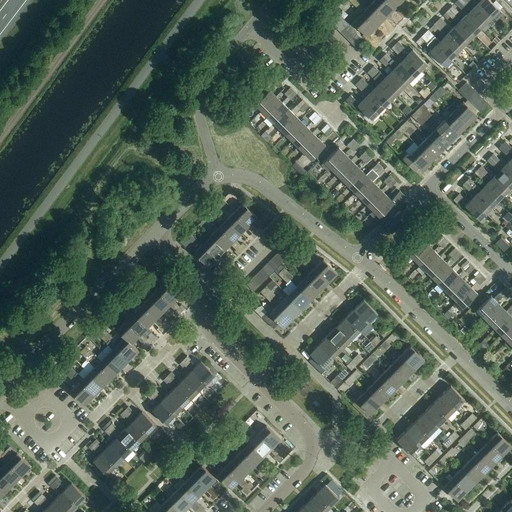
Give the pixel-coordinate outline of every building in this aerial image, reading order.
[(384,0),(374,0),(370,4),(384,18),(393,9),(384,0)] [(402,0),(384,0),(393,9),(402,0)] [(479,0),(478,2),(492,17),(495,20),(502,13),(489,0),(479,0)] [(478,2),(472,8),(487,23),(492,17),(478,2)] [(361,6),(358,9),(376,27),(384,18),(370,4),(365,10),(361,6)] [(452,6),(449,9),(455,15),(458,12),(452,6)] [(472,8),(466,14),(480,29),(487,23),(472,8)] [(376,27),(358,9),(355,12),(358,16),(352,22),(366,36),(376,27)] [(455,15),(449,9),(445,12),(451,18),(455,15)] [(466,14),(459,21),(474,35),(480,29),(466,14)] [(331,23),(335,28),(344,19),(339,15),(331,23)] [(440,18),(436,21),(443,27),(446,24),(440,18)] [(335,28),(339,32),(348,23),(344,19),(335,28)] [(443,27),(436,21),(433,24),(439,30),(443,27)] [(459,21),(453,27),(468,41),(474,35),(459,21)] [(308,23),(303,28),(312,36),(316,32),(308,23)] [(339,32),(344,36),(352,28),(348,23),(339,32)] [(453,27),(447,33),(462,47),(468,41),(453,27)] [(303,28),(299,32),(308,40),(312,36),(303,28)] [(344,36),(348,40),(356,32),(352,28),(344,36)] [(428,30),(424,33),(450,59),(456,53),(441,39),(439,41),(428,30)] [(299,32),(295,36),(304,45),(308,40),(299,32)] [(348,40),(352,45),(361,36),(356,32),(348,40)] [(450,59),(424,33),(421,37),(428,43),(427,44),(430,47),(429,49),(430,50),(429,51),(441,62),(444,66),(450,59)] [(447,33),(441,39),(456,53),(462,47),(447,33)] [(295,36),(291,40),(299,49),(304,45),(295,36)] [(361,36),(352,45),(356,49),(365,40),(361,36)] [(299,49),(291,40),(287,45),(295,53),(299,49)] [(398,41),(394,45),(400,51),(404,47),(398,41)] [(400,51),(394,45),(391,48),(397,54),(400,51)] [(412,49),(406,56),(420,70),(427,64),(412,49)] [(385,53),(382,57),(388,63),(392,60),(385,53)] [(406,56),(400,62),(414,77),(420,70),(406,56)] [(388,63),(382,57),(379,60),(385,66),(388,63)] [(400,62),(394,68),(408,83),(414,77),(400,62)] [(373,66),(370,69),(396,95),(402,89),(387,74),(385,77),(373,66)] [(394,68),(387,74),(402,89),(408,83),(394,68)] [(378,84),(376,86),(390,101),(396,95),(370,69),(367,72),(378,84)] [(272,81),(278,87),(281,84),(275,78),(272,81)] [(361,78),(358,81),(364,87),(367,84),(361,78)] [(364,87),(358,81),(355,84),(361,91),(364,87)] [(432,82),(428,87),(431,91),(436,86),(432,82)] [(458,90),(462,95),(471,86),(466,82),(458,90)] [(376,86),(370,92),(384,107),(390,101),(376,86)] [(441,86),(435,92),(439,96),(445,90),(441,86)] [(462,95),(467,99),(475,91),(471,86),(462,95)] [(284,93),(287,97),(293,91),(290,87),(284,93)] [(255,104),(261,111),(276,96),(269,89),(255,104)] [(293,91),(287,97),(290,100),(296,94),(293,91)] [(467,99),(471,104),(479,95),(475,91),(467,99)] [(370,92),(363,98),(378,113),(384,107),(370,92)] [(439,96),(435,92),(429,98),(433,102),(439,96)] [(378,113),(363,98),(359,103),(350,95),(346,100),(360,114),(363,111),(372,120),(378,113)] [(471,104),(475,108),(484,99),(479,95),(471,104)] [(261,111),(267,117),(282,102),(276,96),(261,111)] [(296,106),(300,109),(306,103),(302,99),(296,106)] [(484,99),(475,108),(480,112),(488,104),(484,99)] [(453,103),(449,106),(468,124),(477,115),(463,101),(457,107),(453,103)] [(267,117),(273,123),(288,108),(282,102),(267,117)] [(306,103),(300,109),(303,112),(309,106),(306,103)] [(423,104),(417,110),(422,114),(427,108),(423,104)] [(402,111),(406,115),(411,111),(406,106),(402,111)] [(450,114),(445,119),(459,133),(468,124),(449,106),(446,110),(450,114)] [(273,123),(280,129),(294,114),(288,108),(273,123)] [(422,114),(417,110),(411,116),(416,120),(422,114)] [(308,118),(312,121),(318,115),(314,112),(308,118)] [(280,129),(286,135),(300,120),(294,114),(280,129)] [(318,115),(312,121),(315,124),(321,118),(318,115)] [(445,119),(436,128),(450,142),(459,133),(445,119)] [(286,135),(292,141),(306,126),(300,120),(286,135)] [(405,122),(399,127),(404,132),(410,126),(405,122)] [(321,130),(324,133),(330,127),(327,124),(321,130)] [(292,141),(298,147),(312,132),(306,126),(292,141)] [(330,127),(324,133),(327,136),(333,130),(330,127)] [(404,132),(399,127),(393,133),(398,138),(404,132)] [(436,128),(427,137),(441,151),(450,142),(436,128)] [(298,147),(304,153),(319,138),(312,132),(298,147)] [(427,137),(418,146),(432,160),(441,151),(427,137)] [(319,138),(304,153),(313,162),(316,158),(317,160),(324,153),(320,149),(325,145),(319,138)] [(347,145),(350,148),(356,142),(353,139),(347,145)] [(505,141),(502,145),(508,151),(511,147),(505,141)] [(356,142),(350,148),(353,151),(359,145),(356,142)] [(508,151),(502,145),(499,148),(505,154),(508,151)] [(432,160),(418,146),(409,155),(407,153),(402,158),(415,171),(420,167),(423,169),(432,160)] [(327,171),(330,168),(345,153),(338,147),(321,165),(327,171)] [(359,157),(362,160),(368,154),(365,151),(359,157)] [(330,168),(336,174),(351,159),(345,153),(330,168)] [(368,154),(362,160),(365,164),(371,157),(368,154)] [(493,154),(490,157),(496,163),(499,160),(493,154)] [(496,163),(490,157),(486,160),(493,166),(496,163)] [(336,174),(342,180),(357,165),(351,159),(336,174)] [(511,179),(511,166),(507,162),(501,168),(511,179)] [(371,169),(374,172),(380,166),(377,163),(371,169)] [(342,180),(348,186),(363,172),(357,165),(342,180)] [(380,166),(374,172),(378,176),(384,170),(380,166)] [(481,166),(478,169),(484,175),(487,172),(481,166)] [(495,174),(510,189),(511,186),(511,179),(501,168),(495,174)] [(348,186),(355,192),(374,172),(371,169),(366,174),(363,172),(348,186)] [(484,175),(478,169),(474,172),(480,178),(484,175)] [(355,192),(361,198),(375,184),(372,181),(378,176),(374,172),(355,192)] [(489,180),(504,195),(510,189),(495,174),(489,180)] [(383,181),(386,184),(393,178),(389,175),(383,181)] [(393,178),(386,184),(390,188),(396,182),(393,178)] [(472,187),(477,193),(491,207),(498,201),(483,186),(480,189),(469,178),(465,181),(472,187)] [(483,186),(498,201),(504,195),(489,180),(483,186)] [(468,191),(472,187),(465,181),(462,185),(468,191)] [(361,198),(367,204),(381,190),(375,184),(361,198)] [(367,204),(373,210),(373,211),(387,196),(381,190),(367,204)] [(373,211),(373,210),(370,213),(377,220),(390,206),(393,209),(405,197),(399,191),(391,199),(387,196),(373,211)] [(477,193),(471,199),(485,213),(491,207),(477,193)] [(453,200),(456,203),(462,197),(459,194),(453,200)] [(485,213),(471,199),(464,205),(479,220),(485,213)] [(243,203),(234,211),(248,225),(246,228),(252,233),(256,229),(251,223),(257,217),(243,203)] [(234,211),(226,220),(240,233),(246,228),(248,225),(234,211)] [(226,220),(218,228),(232,242),(230,244),(236,249),(240,245),(235,239),(240,233),(226,220)] [(424,230),(430,236),(433,233),(427,226),(424,230)] [(258,227),(256,229),(252,233),(250,235),(254,238),(261,231),(258,227)] [(218,228),(210,236),(224,250),(230,244),(232,242),(218,228)] [(189,233),(180,242),(185,247),(190,243),(193,242),(196,240),(189,233)] [(210,236),(202,244),(216,258),(214,260),(220,266),(224,261),(218,255),(224,250),(210,236)] [(436,242),(439,245),(446,239),(442,236),(436,242)] [(495,243),(503,251),(509,246),(501,237),(495,243)] [(407,253),(413,259),(428,244),(422,238),(407,253)] [(446,239),(439,245),(443,248),(449,242),(446,239)] [(288,242),(283,246),(291,254),(295,250),(288,242)] [(242,243),(240,245),(236,249),(234,251),(238,255),(245,247),(242,243)] [(216,258),(202,244),(194,252),(208,266),(211,263),(216,267),(209,273),(214,278),(229,263),(226,259),(224,261),(220,266),(214,260),(216,258)] [(413,259),(419,265),(434,250),(428,244),(413,259)] [(283,246),(279,250),(287,258),(291,254),(283,246)] [(448,254),(452,257),(458,251),(454,248),(448,254)] [(279,250),(275,255),(283,262),(287,258),(279,250)] [(295,256),(300,260),(306,254),(301,250),(295,256)] [(419,265),(425,271),(440,256),(434,250),(419,265)] [(458,251),(452,257),(455,260),(461,254),(458,251)] [(306,254),(300,260),(304,265),(310,259),(306,254)] [(275,255),(271,259),(279,266),(283,262),(275,255)] [(425,271),(432,277),(446,262),(440,256),(425,271)] [(271,259),(267,263),(274,271),(279,266),(271,259)] [(323,259),(314,268),(328,282),(337,273),(323,259)] [(461,266),(464,269),(470,263),(467,260),(461,266)] [(432,277),(438,283),(452,268),(446,262),(432,277)] [(267,263),(263,267),(270,275),(274,271),(267,263)] [(470,263),(464,269),(467,273),(473,266),(470,263)] [(263,267),(258,271),(266,279),(270,275),(263,267)] [(278,274),(282,278),(288,272),(284,268),(278,274)] [(314,268),(305,277),(319,291),(328,282),(314,268)] [(438,283),(444,289),(458,275),(452,268),(438,283)] [(258,271),(254,276),(262,283),(266,279),(258,271)] [(288,272),(282,278),(287,283),(293,277),(288,272)] [(473,278),(476,281),(482,275),(479,272),(473,278)] [(180,295),(171,286),(175,283),(165,273),(158,279),(163,284),(157,289),(171,303),(169,305),(175,311),(179,307),(173,301),(180,295)] [(444,289),(450,295),(464,280),(458,275),(444,289)] [(482,275),(476,281),(479,285),(485,279),(482,275)] [(254,276),(250,280),(258,287),(262,283),(254,276)] [(305,277),(296,286),(310,300),(319,291),(305,277)] [(258,287),(250,280),(246,284),(254,292),(258,287)] [(450,295),(456,301),(471,287),(464,280),(450,295)] [(260,292),(264,296),(270,290),(266,286),(260,292)] [(296,286),(287,295),(301,309),(310,300),(296,286)] [(471,287),(456,301),(453,304),(460,311),(477,293),(471,287)] [(497,302),(502,297),(508,290),(505,287),(499,293),(493,298),(490,295),(476,310),(482,317),(497,302)] [(157,289),(149,297),(163,311),(169,305),(171,303),(157,289)] [(270,290),(264,296),(269,301),(275,295),(270,290)] [(511,294),(508,290),(502,297),(505,300),(511,294)] [(287,295),(278,304),(292,318),(301,309),(287,295)] [(149,297),(141,305),(155,319),(153,321),(159,327),(163,323),(157,317),(163,311),(149,297)] [(363,299),(354,308),(368,322),(377,313),(363,299)] [(482,317),(488,323),(503,308),(497,302),(482,317)] [(292,318),(278,304),(273,310),(268,305),(264,308),(268,313),(263,318),(274,330),(280,324),(283,327),(292,318)] [(488,323),(494,329),(509,314),(511,311),(511,304),(506,311),(503,308),(488,323)] [(141,305),(133,313),(147,327),(153,321),(155,319),(141,305)] [(181,305),(179,307),(175,311),(173,313),(176,316),(180,312),(184,308),(181,305)] [(354,308),(345,317),(359,331),(368,322),(354,308)] [(139,335),(137,338),(143,343),(147,339),(141,333),(147,327),(133,313),(125,322),(139,335)] [(494,329),(501,335),(511,323),(511,316),(509,314),(494,329)] [(345,317),(336,326),(350,340),(359,331),(345,317)] [(165,321),(163,323),(159,327),(157,329),(161,332),(164,329),(168,324),(165,321)] [(131,344),(131,343),(137,338),(139,335),(125,322),(117,330),(124,337),(131,344)] [(511,323),(501,335),(507,341),(511,335),(511,323)] [(336,326),(327,335),(341,349),(350,340),(336,326)] [(378,332),(383,337),(389,331),(384,326),(378,332)] [(97,334),(102,339),(108,333),(103,328),(97,334)] [(106,355),(120,369),(129,360),(115,346),(109,340),(112,337),(108,333),(102,339),(106,343),(106,344),(112,349),(106,355)] [(392,334),(386,339),(390,344),(396,338),(392,334)] [(327,335),(318,344),(332,358),(341,349),(327,335)] [(375,335),(369,341),(374,346),(380,340),(375,335)] [(115,346),(129,360),(138,350),(131,343),(131,344),(124,337),(115,346)] [(147,339),(143,343),(141,345),(144,348),(152,341),(149,337),(147,339)] [(390,344),(386,339),(380,345),(384,350),(390,344)] [(374,346),(369,341),(363,347),(368,352),(374,346)] [(332,358),(318,344),(309,353),(327,371),(331,368),(327,363),(332,358)] [(410,345),(401,355),(415,369),(424,359),(410,345)] [(79,352),(84,357),(90,351),(85,346),(79,352)] [(88,373),(102,387),(111,378),(91,358),(94,355),(90,351),(84,357),(88,361),(94,367),(88,373)] [(374,351),(368,357),(372,362),(378,356),(374,351)] [(357,353),(352,359),(356,364),(362,358),(357,353)] [(91,358),(111,378),(120,369),(106,355),(101,360),(95,355),(94,355),(91,358)] [(401,355),(392,364),(406,378),(415,369),(401,355)] [(182,367),(184,365),(189,361),(190,359),(187,356),(179,364),(182,367)] [(372,362),(368,357),(362,363),(367,368),(372,362)] [(356,364),(352,359),(346,365),(350,370),(356,364)] [(192,369),(206,383),(214,374),(200,360),(194,367),(192,369)] [(184,377),(198,391),(206,383),(192,369),(194,367),(189,361),(184,365),(190,371),(184,377)] [(62,370),(66,374),(72,368),(68,364),(62,370)] [(392,364),(383,373),(397,387),(406,378),(392,364)] [(511,373),(506,367),(501,371),(507,377),(511,373)] [(74,376),(79,382),(93,396),(102,387),(88,373),(83,378),(77,372),(77,373),(72,368),(66,374),(71,379),(74,376)] [(337,374),(341,379),(347,373),(343,368),(337,374)] [(356,370),(350,375),(355,380),(360,374),(356,370)] [(166,383),(168,382),(173,377),(174,375),(171,372),(163,380),(166,383)] [(383,373),(374,382),(388,396),(397,387),(383,373)] [(355,380),(350,375),(344,381),(349,386),(355,380)] [(174,387),(168,393),(182,407),(190,399),(176,385),(178,383),(173,377),(168,382),(174,387)] [(176,385),(190,399),(198,391),(184,377),(178,383),(176,385)] [(93,396),(79,382),(70,391),(84,405),(93,396)] [(374,382),(365,391),(379,405),(388,396),(374,382)] [(450,385),(441,395),(456,409),(465,400),(450,385)] [(150,399),(152,398),(156,393),(158,392),(155,388),(147,396),(150,399)] [(379,405),(365,391),(356,400),(370,414),(379,405)] [(152,410),(165,424),(174,415),(160,401),(162,399),(156,393),(152,398),(158,404),(152,410)] [(168,393),(162,399),(160,401),(174,415),(182,407),(168,393)] [(441,395),(432,404),(447,418),(456,409),(441,395)] [(432,404),(423,413),(438,427),(447,418),(432,404)] [(124,418),(125,416),(130,412),(131,410),(128,407),(120,414),(124,418)] [(133,420),(147,434),(156,425),(142,411),(135,417),(133,420)] [(125,428),(139,442),(147,434),(133,420),(135,417),(130,412),(125,416),(131,422),(125,428)] [(423,413),(414,422),(429,436),(438,427),(423,413)] [(472,413),(466,419),(470,424),(476,418),(472,413)] [(470,424),(466,419),(460,425),(465,430),(470,424)] [(473,426),(477,431),(483,425),(479,420),(473,426)] [(176,427),(180,431),(184,426),(180,422),(176,427)] [(414,422),(405,431),(419,445),(429,436),(414,422)] [(107,434),(109,432),(114,428),(115,426),(112,423),(104,430),(107,434)] [(266,426),(258,434),(272,448),(269,450),(275,456),(280,451),(274,446),(280,439),(266,426)] [(115,438),(109,444),(123,458),(131,450),(117,436),(119,434),(114,428),(109,432),(115,438)] [(117,436),(131,450),(139,442),(125,428),(119,434),(117,436)] [(469,429),(463,435),(468,440),(474,434),(469,429)] [(419,445),(405,431),(396,440),(410,454),(419,445)] [(454,431),(448,437),(453,442),(458,436),(454,431)] [(497,432),(488,441),(502,455),(511,446),(497,432)] [(258,434),(250,442),(264,456),(269,450),(272,448),(258,434)] [(468,440),(463,435),(458,441),(462,446),(468,440)] [(453,442),(448,437),(442,443),(447,448),(453,442)] [(91,450),(93,448),(98,444),(99,442),(96,439),(88,447),(91,450)] [(488,441),(479,450),(493,464),(502,455),(488,441)] [(255,464),(253,466),(259,472),(263,468),(258,462),(264,456),(250,442),(241,450),(255,464)] [(98,444),(93,448),(99,454),(93,460),(107,474),(115,466),(101,452),(103,450),(98,444)] [(109,444),(103,450),(101,452),(115,466),(123,458),(109,444)] [(451,447),(446,453),(450,458),(456,452),(451,447)] [(436,449),(430,455),(434,460),(440,454),(436,449)] [(233,458),(247,472),(253,466),(255,464),(241,450),(233,458)] [(281,450),(280,451),(275,456),(273,458),(277,461),(285,453),(281,450)] [(479,450),(470,459),(484,473),(493,464),(479,450)] [(17,470),(22,475),(31,466),(17,452),(7,462),(17,470)] [(450,458),(446,453),(440,459),(444,464),(450,458)] [(434,460),(430,455),(424,461),(429,466),(434,460)] [(237,483),(243,488),(247,484),(242,478),(247,472),(233,458),(225,466),(239,480),(237,483)] [(470,459),(461,468),(475,482),(484,473),(470,459)] [(0,469),(0,471),(13,484),(22,475),(17,470),(7,462),(0,469)] [(431,468),(435,473),(441,467),(437,462),(431,468)] [(201,465),(193,473),(207,487),(205,489),(211,495),(215,491),(209,485),(215,479),(201,465)] [(231,489),(237,483),(239,480),(225,466),(217,475),(231,489)] [(265,466),(263,468),(259,472),(257,474),(261,477),(269,469),(265,466)] [(461,468),(452,477),(466,491),(475,482),(461,468)] [(0,489),(4,493),(13,484),(0,471),(0,489)] [(193,473),(185,481),(199,495),(205,489),(207,487),(193,473)] [(466,491),(452,477),(449,474),(446,477),(449,480),(443,486),(457,500),(466,491)] [(53,489),(55,487),(59,483),(61,481),(57,478),(49,485),(53,489)] [(191,504),(189,506),(194,511),(199,507),(193,501),(199,495),(185,481),(177,490),(191,504)] [(63,491),(77,505),(85,496),(71,482),(65,488),(63,491)] [(249,482),(247,484),(243,488),(241,490),(245,493),(253,486),(249,482)] [(55,499),(67,511),(69,511),(77,505),(63,491),(65,488),(59,483),(55,487),(60,493),(55,499)] [(325,484),(316,493),(330,507),(339,498),(325,484)] [(217,489),(215,491),(211,495),(209,497),(212,500),(220,492),(217,489)] [(169,498),(183,511),(189,506),(191,504),(177,490),(169,498)] [(316,493),(307,502),(317,511),(324,511),(330,507),(316,493)] [(37,505),(39,503),(43,499),(45,497),(41,494),(33,502),(37,505)] [(182,511),(183,511),(169,498),(161,506),(167,511),(182,511)] [(41,511),(51,511),(47,507),(49,505),(43,499),(39,503),(44,509),(41,511)] [(47,507),(51,511),(67,511),(55,499),(49,505),(47,507)] [(501,508),(505,511),(511,511),(511,500),(510,499),(501,508)] [(317,511),(307,502),(298,511),(299,511),(317,511)]
